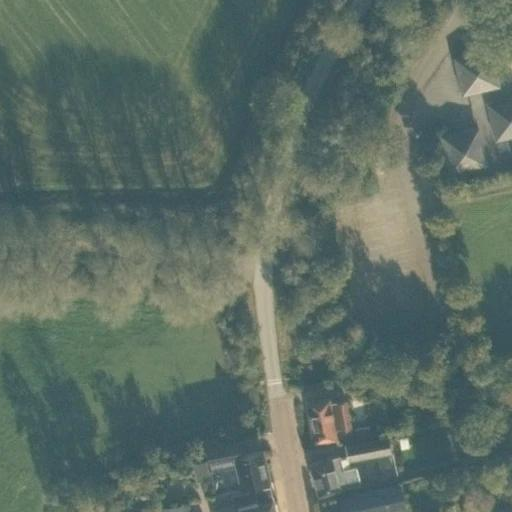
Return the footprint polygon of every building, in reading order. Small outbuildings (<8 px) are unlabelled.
[(491,49),(454,58),(462,94),(499,86),(491,49)] [(495,140),(511,136),(511,97),(487,103),(495,140)] [(449,173),(486,165),(478,129),(441,136),(449,173)] [(329,398),(307,402),(314,442),(336,438),(334,429),(350,426),(346,400),(330,403),(329,398)] [(369,427),(354,429),(356,439),(370,437),(369,427)] [(339,455),(309,464),(318,495),(360,483),(355,465),(350,467),(348,460),(391,450),(387,435),(345,444),(348,456),(340,458),(339,455)] [(400,448),(409,446),(407,437),(399,438),(400,448)] [(269,482),(261,451),(239,456),(236,442),(206,449),(211,471),(236,466),(241,488),(269,482)] [(500,462),(511,462),(511,452),(500,452),(500,462)] [(157,476),(156,471),(152,469),(148,470),(145,474),(146,479),(150,481),(155,480),(157,476)] [(275,511),(269,485),(231,494),(234,506),(212,511),(275,511)] [(377,511),(403,506),(398,485),(339,498),(342,511),(377,511)] [(136,499),(148,497),(146,488),(134,489),(136,499)]
